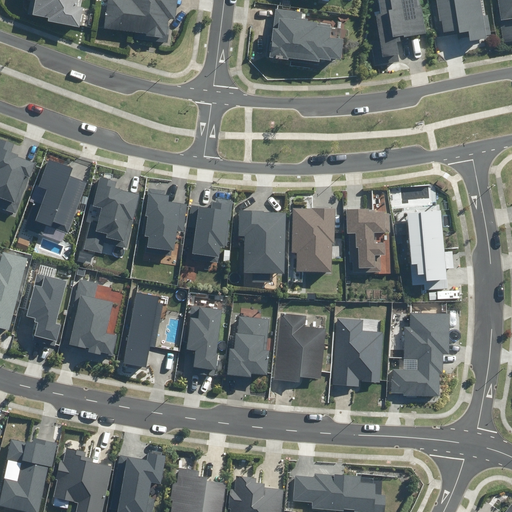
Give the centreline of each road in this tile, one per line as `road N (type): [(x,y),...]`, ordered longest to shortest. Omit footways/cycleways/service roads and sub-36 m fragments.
road 1 (residential): [(0,377),(166,412),(467,447)]
road 2 (tertiary): [(212,96),(358,100),(511,73)]
road 3 (residential): [(467,447),(491,311),(471,149)]
road 4 (tertiary): [(471,149),(328,166),(203,162)]
road 5 (tertiary): [(0,36),(124,79),(212,96)]
road 6 (tertiary): [(203,162),(0,107)]
